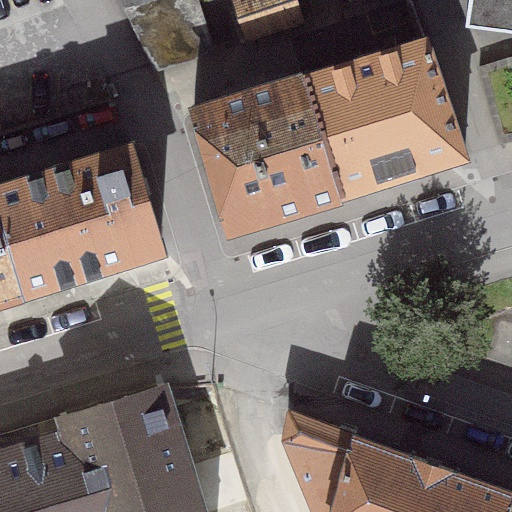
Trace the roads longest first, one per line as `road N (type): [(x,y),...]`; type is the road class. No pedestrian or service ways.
road 1 (residential): [(214,304),(285,342),(511,420)]
road 2 (residential): [(511,208),(214,304)]
road 3 (residential): [(214,304),(0,370)]
road 4 (residential): [(214,304),(288,511)]
